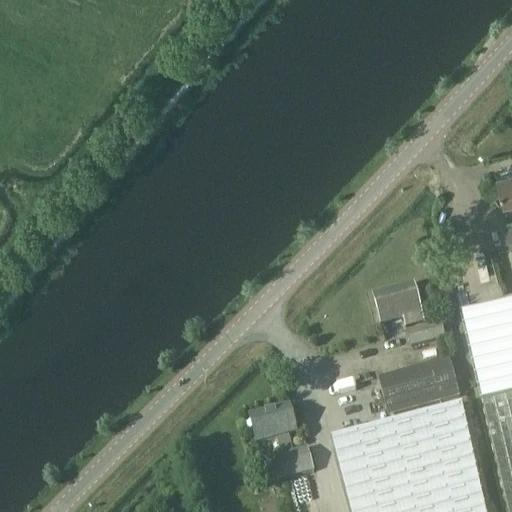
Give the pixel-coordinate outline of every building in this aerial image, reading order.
[(511,173),(497,177),(504,206),(511,204),(511,173)] [(424,325),(413,286),(373,297),(382,328),(403,322),(410,348),(444,339),(439,321),(424,325)] [(462,316),(470,354),(511,343),(511,316),(509,305),(462,316)] [(507,511),(511,511),(511,343),(470,354),(507,511)] [(389,418),(460,399),(449,359),(378,378),(389,418)] [(485,511),(462,406),(331,440),(349,511),(485,511)] [(278,484),(314,474),(307,449),(293,453),(289,438),(297,436),(290,407),(249,417),(257,447),(276,442),(280,456),(272,458),(278,484)]
